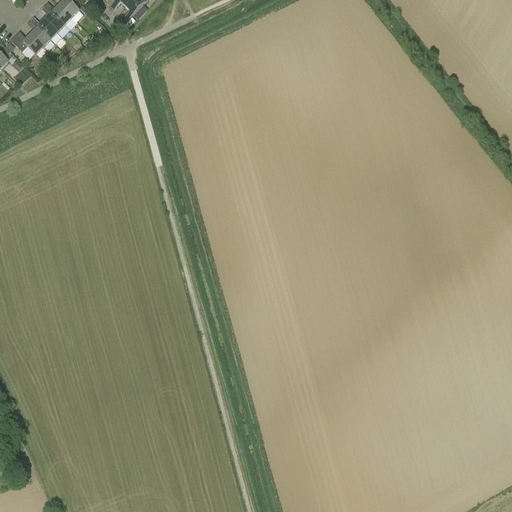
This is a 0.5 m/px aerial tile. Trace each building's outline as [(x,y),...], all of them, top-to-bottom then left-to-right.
[(65,0),(58,0),(63,4),(59,8),(72,21),(79,13),(65,0)] [(112,0),(107,6),(111,9),(119,0),(112,0)] [(134,0),(119,0),(111,9),(114,12),(121,5),(125,10),(134,0)] [(130,14),(123,21),(126,24),(146,4),(142,0),(134,0),(125,10),(130,14)] [(48,5),(44,8),(64,28),(72,21),(59,8),(55,12),(48,5)] [(64,28),(44,8),(41,11),(49,19),(44,23),(57,36),(64,28)] [(41,27),(33,20),(30,23),(50,43),(57,36),(44,23),(41,27)] [(30,23),(27,26),(35,33),(30,38),(43,50),(50,43),(30,23)] [(99,32),(106,39),(109,36),(102,28),(99,32)] [(27,41),(19,34),(10,43),(22,54),(27,49),(36,58),(43,50),(30,38),(27,41)] [(94,42),(91,39),(83,46),(86,50),(94,42)] [(0,70),(1,71),(8,64),(14,58),(1,46),(0,47),(0,70)] [(17,62),(12,68),(18,74),(23,68),(17,62)] [(12,81),(20,88),(30,77),(22,70),(12,81)]
